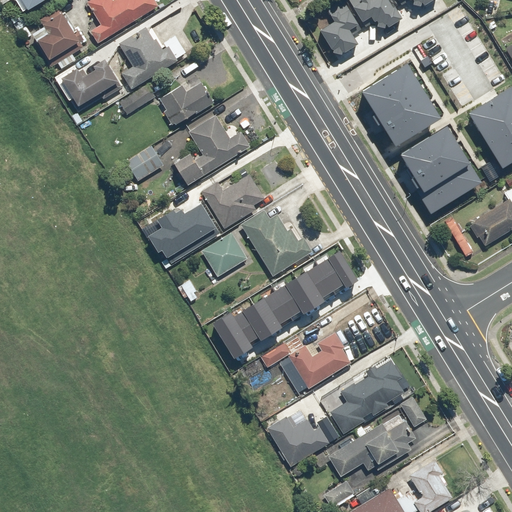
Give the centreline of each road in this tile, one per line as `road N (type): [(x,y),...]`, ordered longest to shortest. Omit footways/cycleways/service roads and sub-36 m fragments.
road 1 (primary): [(242,0),(443,323)]
road 2 (primary): [(443,323),(511,434)]
